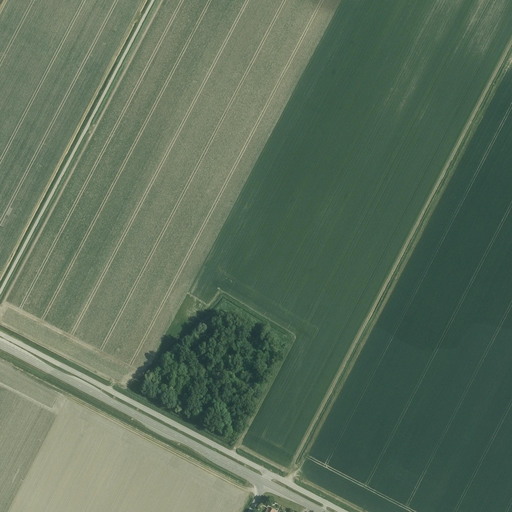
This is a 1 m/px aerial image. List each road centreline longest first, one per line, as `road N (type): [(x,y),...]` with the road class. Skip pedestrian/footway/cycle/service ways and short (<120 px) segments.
road 1 (track): [(0,291),(153,0)]
road 2 (unclassified): [(269,473),(0,333)]
road 3 (tertiary): [(265,482),(0,344)]
road 4 (track): [(259,493),(69,399)]
road 5 (track): [(232,454),(292,339)]
